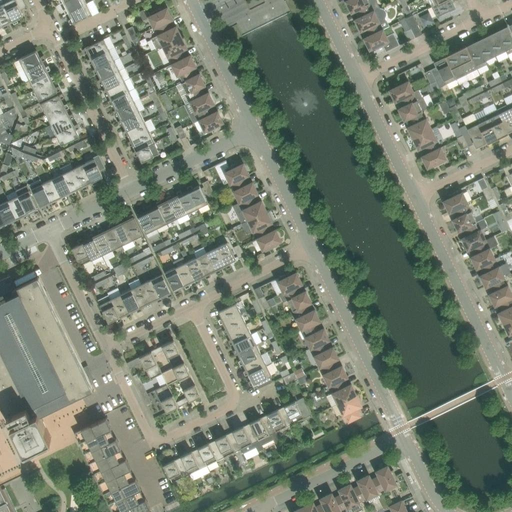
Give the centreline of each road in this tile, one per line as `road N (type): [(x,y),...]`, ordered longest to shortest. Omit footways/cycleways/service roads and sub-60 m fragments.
road 1 (residential): [(405,440),(311,248)]
road 2 (residential): [(508,389),(414,198)]
road 3 (residential): [(154,439),(232,401),(191,306)]
road 4 (residential): [(130,192),(49,26)]
road 5 (residential): [(261,509),(405,440)]
road 6 (residential): [(254,132),(191,0)]
road 7 (residential): [(130,192),(254,132)]
road 8 (residential): [(357,81),(480,19)]
road 9 (residential): [(191,306),(311,248)]
road 10 (residential): [(106,348),(49,231)]
road 11 (residential): [(414,198),(357,81)]
road 12 (residential): [(311,248),(254,132)]
